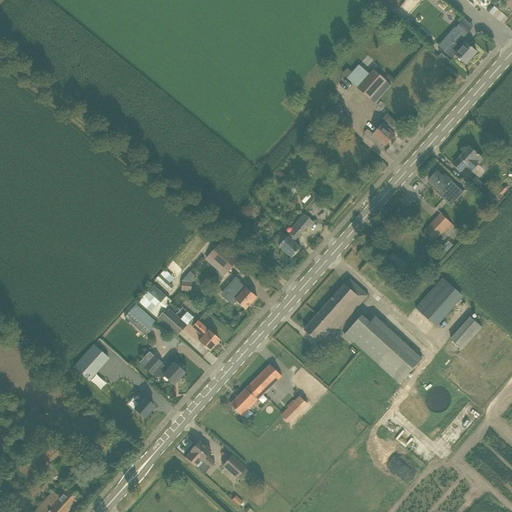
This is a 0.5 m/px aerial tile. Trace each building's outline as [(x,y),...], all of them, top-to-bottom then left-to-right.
[(391,0),(400,8),(407,0),(391,0)] [(452,58),(456,55),(466,64),(477,52),(466,43),(470,39),(466,36),(471,30),(462,22),(439,48),(452,58)] [(347,68),(343,73),(348,78),(352,72),(347,68)] [(370,74),(358,88),(370,99),(375,103),(391,85),(386,81),(374,70),(370,74)] [(383,124),(373,135),(386,146),(395,135),(394,135),(401,127),(388,114),(381,122),(383,124)] [(327,129),(335,137),(343,128),(334,121),(327,129)] [(473,170),(478,165),(481,168),(486,162),(483,159),(469,147),(459,158),(460,158),(454,164),(461,171),(466,164),(473,170)] [(310,162),(307,165),(309,167),(308,168),(312,172),(316,167),(310,162)] [(429,181),(440,192),(438,194),(445,200),(451,193),(458,199),(464,192),(445,175),(443,177),(437,172),(429,181)] [(489,190),(475,177),(469,183),(483,196),(489,190)] [(312,206),(317,201),(317,200),(312,195),(303,206),(308,211),(312,206)] [(496,206),(502,200),(497,195),(491,201),(496,206)] [(256,219),(261,214),(251,204),(246,209),(256,219)] [(288,236),(279,246),(292,258),(301,248),(294,242),(307,227),(309,229),(315,223),(304,213),(292,227),(295,230),(289,237),(288,236)] [(424,232),(435,242),(448,228),(450,230),(454,226),(441,214),(424,232)] [(210,255),(228,271),(237,262),(219,246),(210,255)] [(407,264),(393,252),(385,262),(398,274),(407,264)] [(436,327),(464,297),(443,278),(416,308),(436,327)] [(350,279),(327,304),(304,330),(320,344),(330,333),(332,335),(368,295),(350,279)] [(181,281),(181,291),(191,292),(191,282),(189,282),(181,281)] [(239,281),(228,294),(246,309),(257,297),(247,288),(246,288),(239,281)] [(152,313),(157,318),(157,319),(177,337),(187,325),(180,319),(166,307),(171,302),(153,286),(138,302),(151,314),(152,313)] [(136,305),(128,313),(149,332),(156,323),(136,305)] [(188,324),(192,327),(204,337),(199,342),(209,351),(219,340),(211,333),(198,321),(193,317),(187,312),(180,319),(187,325),(188,324)] [(353,342),(399,385),(423,361),(376,317),(371,323),(363,315),(344,335),(352,343),(353,342)] [(451,339),(462,350),(482,328),(470,317),(451,339)] [(94,345),(73,368),(88,382),(109,359),(94,345)] [(161,363),(154,357),(144,368),(152,375),(156,378),(161,377),(163,375),(173,385),(184,373),(173,364),(168,370),(161,364),(161,363)] [(254,403),(263,394),(281,376),(270,365),(230,404),(242,416),(254,403)] [(113,401),(129,384),(119,375),(103,391),(113,401)] [(433,388),(430,389),(428,392),(427,393),(426,395),(425,398),(425,400),(425,403),(427,407),(429,409),(430,411),(433,412),(436,413),(438,413),(441,413),(444,411),(447,410),(449,408),(450,405),(451,403),(451,400),(451,397),(450,394),(449,393),(447,391),(445,389),(442,388),(439,387),(436,387),(433,388)] [(135,409),(144,418),(154,406),(140,393),(135,399),(140,403),(135,409)] [(281,415),(281,416),(288,423),(308,404),(300,396),(281,415)] [(62,460),(75,474),(84,466),(71,452),(58,438),(49,447),(43,441),(8,476),(23,491),(58,456),(62,460)] [(189,451),(190,452),(185,458),(195,466),(200,461),(210,469),(216,462),(208,455),(212,451),(205,445),(204,446),(198,441),(189,451)] [(232,456),(222,467),(235,479),(245,469),(232,456)] [(53,493),(35,511),(66,511),(80,498),(67,486),(57,496),(53,493)] [(243,502),(235,496),(232,500),(239,507),(243,502)]
